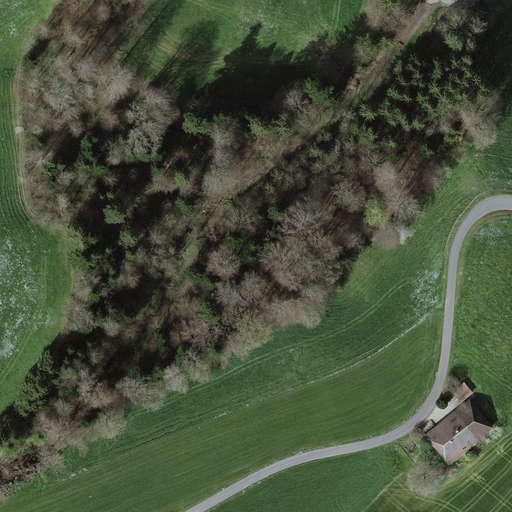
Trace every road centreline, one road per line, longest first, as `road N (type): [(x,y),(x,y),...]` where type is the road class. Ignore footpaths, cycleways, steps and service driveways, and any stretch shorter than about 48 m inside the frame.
road 1 (unclassified): [(511,204),(484,207),(459,235),(442,370),(425,411),(390,436),(294,460),(193,511)]
road 2 (track): [(431,0),(352,94)]
